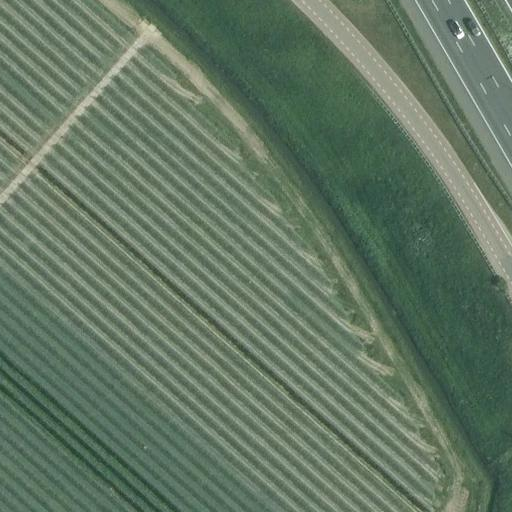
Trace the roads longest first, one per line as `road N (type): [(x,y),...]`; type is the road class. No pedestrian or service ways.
road 1 (secondary): [(511,278),(388,90),(306,0)]
road 2 (motorway): [(433,0),(511,133)]
